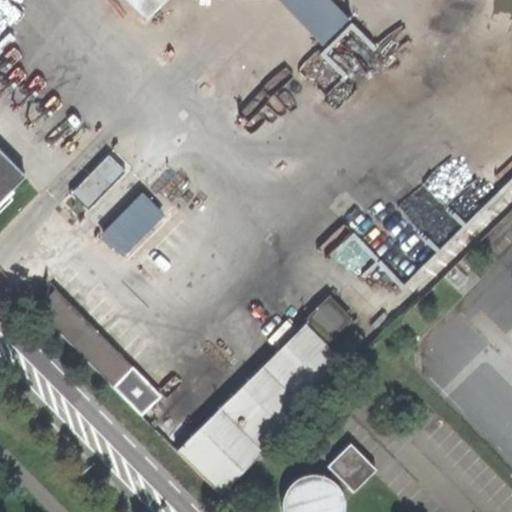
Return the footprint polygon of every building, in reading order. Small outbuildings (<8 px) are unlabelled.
[(128,0),(146,18),(163,0),(128,0)] [(326,43),(351,17),(333,0),(286,0),(284,2),(326,43)] [(0,204),(28,179),(0,151),(0,204)] [(89,212),(127,176),(112,159),(73,196),(89,212)] [(124,257),(165,216),(144,195),(102,234),(124,257)] [(0,243),(8,251),(27,231),(15,219),(0,233),(0,243)] [(115,387),(131,370),(55,292),(35,309),(74,347),(115,387)] [(220,498),(348,367),(309,326),(179,453),(220,498)] [(353,493),(375,471),(349,446),(327,469),(333,475),(328,481),(316,476),(304,476),(294,482),(285,492),(280,503),(280,511),(341,511),(344,505),(339,493),(346,488),(353,493)]
